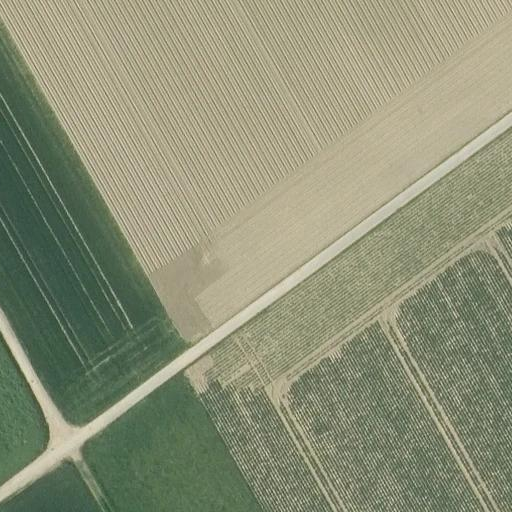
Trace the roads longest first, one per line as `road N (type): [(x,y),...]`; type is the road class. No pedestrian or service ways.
road 1 (track): [(511,121),(0,497)]
road 2 (track): [(111,511),(0,317)]
